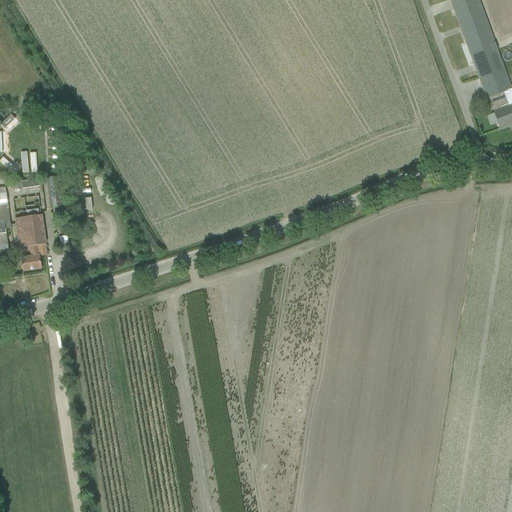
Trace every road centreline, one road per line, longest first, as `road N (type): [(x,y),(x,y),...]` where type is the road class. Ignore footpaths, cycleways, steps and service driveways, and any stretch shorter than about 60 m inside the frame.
road 1 (tertiary): [(0,319),(141,281),(405,178),(482,160)]
road 2 (track): [(52,305),(80,511)]
road 3 (residential): [(482,160),(423,0)]
